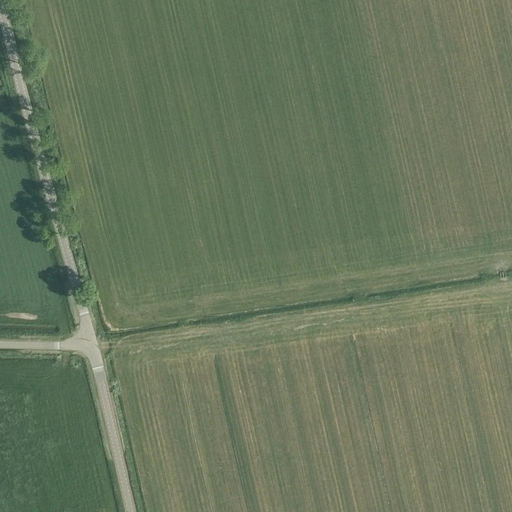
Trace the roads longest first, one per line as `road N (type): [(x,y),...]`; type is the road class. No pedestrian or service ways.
road 1 (tertiary): [(91,342),(6,0)]
road 2 (tertiary): [(129,511),(91,342)]
